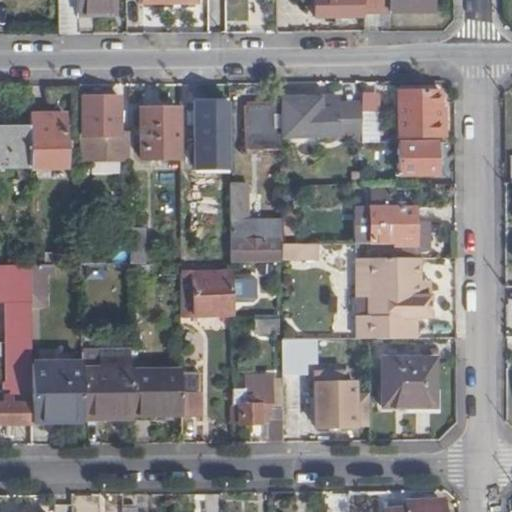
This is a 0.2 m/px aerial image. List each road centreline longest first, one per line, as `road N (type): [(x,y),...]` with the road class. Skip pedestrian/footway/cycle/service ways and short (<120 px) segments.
road 1 (residential): [(481,50),(0,62)]
road 2 (residential): [(0,473),(478,464)]
road 3 (residential): [(481,50),(478,464)]
